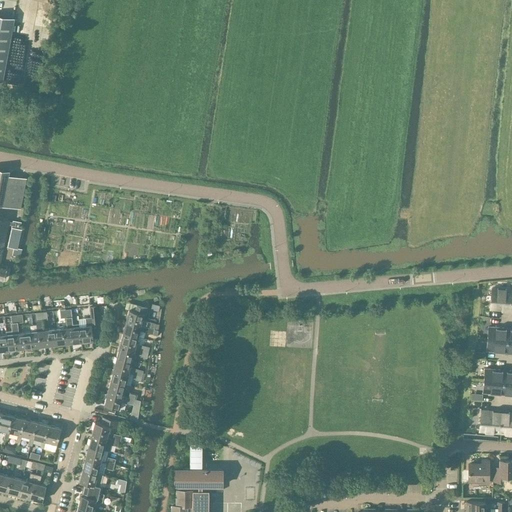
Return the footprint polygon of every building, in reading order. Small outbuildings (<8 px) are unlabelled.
[(0,80),(1,80),(12,17),(0,15),(0,80)] [(0,168),(0,204),(20,208),(26,179),(8,175),(9,171),(0,168)] [(0,217),(0,277),(4,278),(7,268),(0,266),(0,260),(9,219),(0,217)] [(11,227),(20,229),(21,221),(13,219),(11,227)] [(11,227),(7,246),(17,248),(21,229),(20,229),(11,227)] [(511,290),(491,288),(490,308),(510,310),(511,290)] [(129,309),(126,321),(141,325),(147,326),(148,321),(142,319),(144,313),(146,314),(147,307),(137,304),(135,311),(129,309)] [(79,326),(81,341),(93,340),(92,323),(98,322),(96,306),(90,307),(91,317),(86,318),(86,325),(79,326)] [(67,327),(69,343),(81,341),(79,326),(79,323),(73,324),(72,316),(66,317),(67,327)] [(31,331),(33,347),(45,345),(43,330),(42,320),(36,320),(37,330),(31,331)] [(141,325),(126,321),(123,333),(138,337),(141,325)] [(8,349),(20,348),(19,332),(18,322),(12,323),(13,330),(6,331),(7,334),(8,349)] [(508,328),(488,326),(487,338),(507,340),(508,328)] [(55,328),(57,344),(69,343),(67,327),(55,328)] [(45,345),(57,344),(55,328),(43,330),(45,345)] [(20,348),(33,347),(31,331),(19,332),(20,348)] [(123,333),(120,345),(135,349),(135,348),(141,350),(142,344),(136,343),(138,337),(123,333)] [(0,350),(8,349),(7,334),(0,334),(0,350)] [(507,340),(487,338),(486,350),(506,352),(507,340)] [(117,357),(131,360),(135,349),(120,345),(117,357)] [(117,357),(113,368),(128,372),(129,372),(134,373),(136,368),(130,366),(131,360),(117,357)] [(125,384),(128,372),(113,368),(110,380),(125,384)] [(505,370),(484,368),(483,380),(503,382),(505,370)] [(511,370),(505,370),(503,382),(511,382),(511,370)] [(110,380),(107,392),(122,396),(125,384),(110,380)] [(503,382),(483,380),(482,392),(502,394),(503,382)] [(511,382),(503,382),(502,394),(511,394),(511,382)] [(105,404),(103,410),(114,413),(116,407),(119,408),(121,401),(127,402),(128,397),(122,396),(107,392),(104,404),(105,404)] [(501,412),(481,410),(479,430),(499,432),(501,412)] [(0,413),(0,428),(6,430),(8,431),(12,415),(0,412),(0,413)] [(511,412),(501,412),(499,432),(511,433),(511,412)] [(8,431),(6,430),(4,438),(8,439),(10,431),(18,433),(21,434),(24,418),(12,415),(8,431)] [(95,421),(92,433),(107,437),(110,425),(116,427),(118,421),(103,417),(101,423),(95,421)] [(21,434),(18,433),(16,441),(20,442),(22,434),(30,436),(33,437),(36,421),(24,418),(21,434)] [(33,437),(30,436),(28,444),(32,445),(34,437),(42,439),(45,440),(48,425),(36,421),(33,437)] [(61,428),(48,425),(45,440),(42,439),(40,447),(44,448),(46,440),(57,443),(61,428)] [(92,433),(89,445),(104,449),(110,450),(111,444),(113,439),(107,437),(92,433)] [(202,442),(189,442),(189,466),(202,466),(202,445),(202,442)] [(104,449),(89,445),(86,457),(101,461),(104,449)] [(86,457),(83,469),(98,472),(101,461),(86,457)] [(463,484),(463,485),(468,485),(468,479),(479,479),(489,479),(489,459),(481,459),(481,464),(468,464),(468,471),(463,470),(463,484)] [(511,475),(511,459),(499,459),(499,466),(494,466),(493,480),(500,480),(500,475),(511,475)] [(208,511),(209,490),(213,490),(222,490),(222,468),(205,468),(202,468),(174,468),(174,490),(177,490),(176,506),(172,506),(171,511),(208,511)] [(98,472),(83,469),(80,481),(85,482),(84,488),(99,492),(103,474),(98,472)] [(29,481),(22,479),(18,494),(30,497),(36,473),(31,472),(29,481)] [(0,489),(6,491),(10,476),(0,473),(0,489)] [(36,473),(30,497),(42,500),(46,485),(39,483),(41,475),(36,473)] [(6,491),(18,494),(22,479),(10,476),(6,491)] [(99,492),(84,488),(82,494),(81,494),(78,506),(92,510),(95,511),(97,503),(102,501),(104,493),(101,492),(99,492)] [(466,511),(485,511),(485,501),(466,501),(466,511)]
